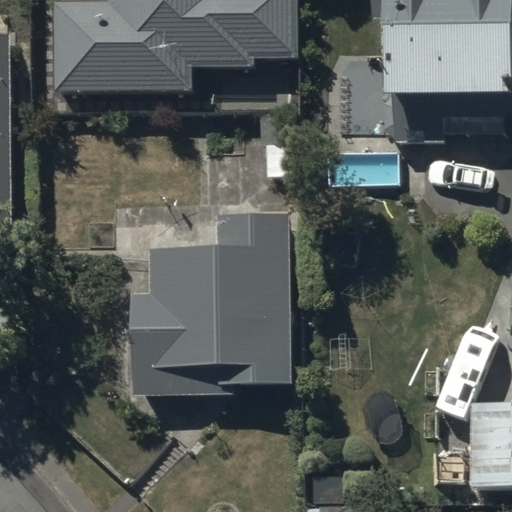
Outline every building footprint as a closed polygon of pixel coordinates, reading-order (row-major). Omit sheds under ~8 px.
[(111,0),(111,9),(58,8),(57,99),(197,99),(197,73),(258,74),(258,65),(301,66),(301,0),(111,0)] [(511,106),(511,0),(376,0),(376,28),(391,28),(391,107),(511,106)] [(0,248),(15,249),(12,41),(5,41),(5,16),(0,15),(0,248)] [(296,392),(293,224),(221,223),(222,258),(157,259),(158,300),(136,300),(137,401),(238,402),(238,393),(296,392)] [(511,409),(474,410),(474,494),(511,494),(511,409)]
